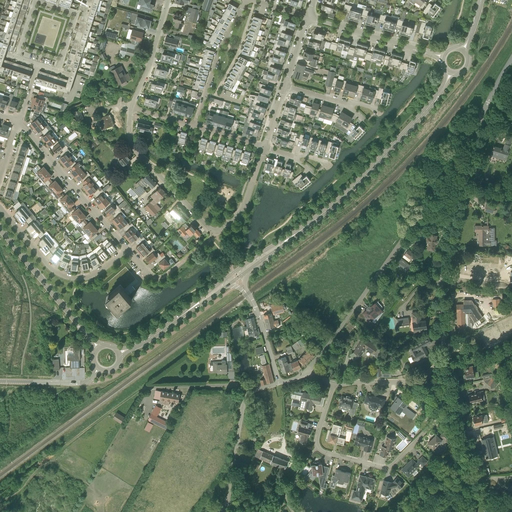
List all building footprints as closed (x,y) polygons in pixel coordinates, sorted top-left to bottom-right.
[(139,0),(139,3),(142,4),(141,7),(143,8),(143,10),(149,12),(149,10),(152,10),(153,5),(149,4),(150,0),(139,0)] [(208,12),(210,0),(203,0),(201,10),(208,12)] [(419,7),(422,9),(426,4),(423,2),(424,0),(417,0),(416,1),(421,5),(419,7)] [(87,4),(81,1),(80,5),(96,10),(98,5),(88,2),(87,4)] [(26,7),(27,5),(17,2),(15,7),(26,11),(26,10),(27,7),(26,7)] [(235,13),(238,8),(230,3),(228,5),(227,8),(235,13)] [(429,3),(422,12),(426,14),(427,12),(433,17),(440,7),(435,3),(433,6),(429,3)] [(328,6),(323,4),(322,9),(326,10),(325,12),(332,14),(334,8),(328,6)] [(80,5),(78,9),(85,11),(84,12),(94,16),(96,10),(80,5)] [(353,20),(357,7),(348,5),(346,11),(349,12),(348,15),(349,15),(348,19),(353,20)] [(357,7),(353,20),(359,22),(359,18),(360,19),(361,15),(364,16),(365,10),(366,7),(362,6),(362,9),(357,7)] [(26,11),(15,7),(13,12),(23,15),(24,14),(26,11)] [(185,16),(188,17),(187,20),(198,23),(199,22),(197,21),(199,10),(192,8),(191,11),(191,12),(186,11),(185,16)] [(224,13),(232,17),(235,13),(227,8),(225,9),(225,10),(226,10),(224,13)] [(365,10),(364,16),(367,17),(366,20),(365,24),(370,25),(374,12),(365,10)] [(23,15),(13,12),(12,17),(23,21),(22,20),(24,17),(23,17),(23,15)] [(82,17),(93,21),(94,16),(84,12),(84,14),(83,14),(82,17)] [(149,17),(132,12),(130,19),(132,19),(131,21),(136,23),(135,24),(137,25),(149,28),(149,25),(150,26),(151,21),(149,20),(149,17)] [(383,15),(380,14),(374,12),(370,25),(376,27),(377,23),(377,24),(378,20),(381,21),(383,15)] [(222,18),(230,22),(232,17),(224,13),(222,14),(223,14),(223,15),(222,18)] [(181,21),(183,15),(179,14),(179,16),(175,14),(174,17),(173,18),(173,19),(173,20),(173,21),(176,21),(174,27),(181,29),(183,22),(181,21)] [(387,20),(388,15),(384,14),(384,15),(383,15),(381,21),(384,22),(383,25),(382,29),(388,30),(390,21),(387,20)] [(252,22),(261,24),(263,19),(254,16),(252,19),(253,19),(252,22)] [(23,21),(12,17),(10,22),(20,26),(21,24),(22,21),(23,21)] [(81,23),(91,26),(93,21),(82,17),(81,17),(82,18),(81,21),(81,23)] [(219,22),(227,27),(230,22),(222,18),(221,17),(220,19),(220,20),(219,22)] [(397,19),(397,20),(391,18),(388,30),(393,32),(394,28),(394,29),(395,25),(398,26),(400,20),(397,19)] [(409,22),(404,20),(404,19),(400,18),(400,20),(398,26),(401,27),(400,30),(399,34),(405,35),(408,26),(409,22)] [(428,39),(432,27),(425,25),(426,23),(426,20),(419,18),(417,25),(416,31),(415,32),(418,33),(423,34),(423,37),(428,39)] [(287,20),(285,20),(284,23),(281,23),(280,28),(286,30),(287,27),(293,29),(295,23),(291,22),(291,21),(287,20)] [(259,30),(261,24),(252,22),(252,21),(250,24),(251,25),(251,27),(259,30)] [(20,27),(20,26),(10,22),(8,28),(20,31),(19,31),(20,27)] [(216,27),(224,32),(227,27),(219,22),(217,24),(218,24),(216,27)] [(78,27),(89,31),(91,26),(81,23),(81,24),(80,24),(79,27),(78,27)] [(413,30),(416,31),(417,25),(414,24),(413,27),(408,26),(405,35),(410,37),(411,34),(413,30)] [(88,36),(89,31),(78,27),(78,28),(79,28),(78,31),(78,33),(88,36)] [(214,32),(222,37),(224,32),(216,27),(214,29),(215,29),(214,32)] [(249,32),(257,35),(259,30),(251,27),(250,27),(248,29),(249,29),(250,30),(249,32)] [(19,31),(20,31),(8,28),(7,33),(17,36),(17,35),(18,35),(19,31)] [(286,30),(280,28),(278,33),(281,34),(279,37),(290,41),(291,35),(285,33),(286,30)] [(133,30),(131,36),(130,39),(132,40),(140,42),(141,42),(143,33),(133,30)] [(211,37),(219,41),(222,37),(214,32),(213,32),(212,33),(212,34),(211,37)] [(255,40),(257,35),(249,32),(248,32),(246,34),(247,34),(248,35),(247,37),(255,40)] [(16,37),(17,36),(7,33),(5,38),(16,41),(17,38),(16,37)] [(86,41),(88,36),(78,33),(77,34),(76,38),(75,37),(75,38),(86,41)] [(164,44),(176,47),(178,40),(180,41),(181,37),(175,36),(174,39),(166,37),(164,44)] [(216,46),(219,41),(211,37),(209,38),(210,39),(208,42),(207,41),(205,44),(205,45),(211,47),(213,44),(216,46)] [(245,43),(254,45),(255,40),(247,37),(245,39),(245,40),(246,40),(245,42),(245,43)] [(290,41),(279,37),(278,40),(275,40),(274,45),(280,47),(281,44),(288,46),(290,41)] [(16,42),(16,41),(5,38),(3,43),(13,46),(14,45),(16,42)] [(86,41),(75,38),(74,42),(75,42),(74,43),(85,46),(86,47),(88,42),(86,41)] [(322,45),(323,40),(316,38),(316,41),(313,41),(313,42),(309,41),(308,45),(318,49),(320,44),(322,45)] [(337,47),(342,49),(345,40),(340,38),(339,41),(338,41),(337,45),(334,44),(333,50),(336,51),(337,47)] [(346,55),(347,54),(350,55),(352,49),(349,48),(350,44),(350,41),(345,40),(342,49),(341,53),(346,55)] [(252,51),(254,45),(245,43),(245,42),(243,45),(244,46),(244,48),(252,51)] [(12,52),(13,52),(13,51),(12,51),(14,48),(13,48),(13,46),(3,43),(0,52),(0,53),(0,70),(2,71),(6,61),(3,60),(4,59),(5,54),(7,50),(10,51),(10,52),(12,52)] [(72,48),(83,52),(85,46),(74,43),(74,45),(73,44),(72,48)] [(126,54),(134,56),(136,50),(137,51),(139,46),(128,43),(126,54)] [(359,57),(360,54),(362,45),(357,43),(356,46),(355,50),(352,49),(350,55),(359,57)] [(205,45),(204,48),(205,49),(204,50),(205,51),(204,54),(213,57),(215,51),(210,50),(211,47),(205,45)] [(280,47),(274,45),(272,50),(275,51),(274,54),(284,58),(286,52),(279,50),(280,47)] [(364,59),(367,60),(369,54),(366,53),(367,49),(368,46),(362,45),(360,54),(365,56),(364,59)] [(241,53),(250,56),(252,51),(244,48),(243,47),(241,50),(242,50),(243,51),(242,53),(241,53)] [(81,57),(83,52),(72,48),(71,48),(72,48),(71,52),(72,52),(71,53),(81,57)] [(371,57),(377,59),(380,50),(374,48),(373,51),(372,55),(369,54),(367,60),(370,61),(371,57)] [(381,64),(385,65),(386,59),(383,58),(384,54),(385,51),(380,50),(377,59),(382,61),(381,64)] [(179,61),(181,55),(170,52),(169,55),(167,54),(166,55),(162,54),(161,60),(165,61),(165,62),(170,63),(170,62),(171,63),(172,59),(179,61)] [(304,55),(303,58),(311,60),(310,65),(316,67),(319,56),(305,52),(304,53),(304,54),(304,55)] [(80,62),(81,57),(71,53),(71,55),(70,55),(69,58),(68,58),(80,62)] [(389,62),(394,64),(397,55),(391,53),(390,56),(389,60),(386,59),(385,65),(388,66),(389,62)] [(284,58),(274,54),(273,58),(270,57),(268,62),(274,64),(275,61),(282,63),(284,58)] [(397,55),(394,64),(400,66),(399,69),(402,70),(403,64),(400,63),(402,59),(401,59),(402,56),(397,55)] [(238,61),(245,65),(248,60),(240,56),(238,58),(239,59),(238,61)] [(68,64),(78,67),(80,62),(68,58),(69,59),(68,62),(68,64)] [(406,72),(413,74),(416,62),(410,60),(409,64),(404,63),(403,64),(402,70),(401,73),(405,74),(406,72)] [(2,71),(7,73),(11,61),(11,62),(7,61),(6,61),(2,71)] [(11,61),(7,73),(13,74),(16,64),(14,64),(15,63),(11,62),(11,61)] [(236,64),(235,66),(245,72),(248,67),(245,65),(238,61),(237,61),(235,63),(236,64)] [(274,64),(268,62),(267,67),(269,68),(268,71),(278,75),(280,69),(273,67),(274,64)] [(304,71),(309,73),(313,75),(314,71),(305,68),(305,66),(297,63),(295,68),(304,71)] [(13,74),(18,76),(21,65),(18,64),(17,65),(16,64),(13,74)] [(62,90),(64,91),(70,93),(75,77),(78,67),(68,64),(67,65),(66,68),(65,68),(65,69),(67,70),(67,69),(71,71),(70,75),(68,80),(68,81),(65,80),(62,90)] [(18,76),(23,78),(26,68),(25,67),(21,65),(22,65),(21,65),(18,76)] [(112,72),(118,84),(130,78),(128,73),(124,75),(120,67),(116,69),(114,66),(109,68),(111,72),(112,72)] [(243,76),(245,72),(235,66),(232,68),(233,68),(233,69),(232,71),(240,75),(243,76)] [(26,68),(23,78),(28,79),(29,80),(31,75),(30,74),(31,71),(32,71),(32,69),(32,68),(31,68),(31,69),(28,67),(28,68),(26,68)] [(170,74),(171,69),(164,67),(163,70),(160,69),(160,70),(156,69),(155,74),(159,76),(159,77),(163,77),(164,77),(165,77),(166,73),(170,74)] [(295,68),(292,77),(301,79),(302,77),(307,79),(309,73),(304,71),(295,68)] [(230,75),(237,80),(240,75),(232,71),(232,70),(230,72),(230,73),(231,73),(230,75)] [(35,82),(42,84),(45,74),(43,73),(44,73),(40,72),(40,71),(39,71),(39,73),(38,77),(37,76),(35,82)] [(278,75),(268,71),(267,75),(264,74),(262,79),(268,81),(269,78),(276,80),(278,75)] [(45,74),(42,84),(47,85),(50,74),(50,75),(47,74),(46,74),(45,74)] [(50,74),(47,85),(52,87),(55,77),(54,76),(50,75),(51,74),(50,74)] [(227,80),(235,85),(237,86),(240,81),(237,80),(230,75),(229,75),(227,77),(228,78),(227,80)] [(327,76),(327,77),(323,76),(323,79),(326,80),(325,85),(331,87),(334,78),(327,76)] [(55,77),(52,87),(57,89),(61,77),(60,77),(60,78),(57,77),(55,77)] [(62,90),(65,80),(64,80),(64,79),(61,78),(61,77),(57,89),(62,90)] [(334,90),(340,92),(341,88),(343,80),(334,77),(332,84),(335,84),(334,90)] [(192,88),(198,90),(199,87),(203,88),(205,83),(196,80),(195,82),(195,85),(193,85),(192,88)] [(224,85),(226,86),(225,89),(231,91),(235,85),(227,80),(224,82),(225,82),(225,83),(224,85)] [(344,89),(343,93),(349,94),(351,85),(346,83),(346,81),(343,80),(341,88),(344,89)] [(165,89),(167,84),(160,82),(159,85),(156,84),(156,85),(152,84),(150,90),(155,91),(154,92),(159,93),(160,93),(161,93),(162,88),(165,89)] [(259,93),(269,96),(271,90),(264,88),(265,85),(259,83),(258,88),(260,89),(259,93)] [(349,94),(354,96),(355,92),(359,93),(361,85),(358,84),(357,87),(351,85),(349,94)] [(362,94),(361,98),(366,99),(369,90),(370,88),(364,86),(361,85),(359,93),(362,94)] [(380,103),(384,104),(386,104),(390,93),(383,91),(383,88),(379,87),(378,90),(376,98),(381,99),(380,103)] [(366,99),(372,101),(373,97),(376,98),(378,90),(375,89),(375,92),(369,90),(366,99)] [(258,96),(255,95),(250,94),(248,98),(254,100),(260,102),(261,99),(268,102),(269,96),(259,93),(258,96)] [(47,103),(46,103),(48,98),(39,95),(38,98),(36,97),(35,98),(34,98),(32,102),(43,105),(47,107),(48,105),(47,103)] [(159,104),(161,98),(154,96),(153,99),(150,99),(146,98),(144,104),(149,105),(148,106),(153,107),(153,106),(155,107),(156,103),(159,104)] [(300,106),(302,100),(295,98),(294,99),(290,97),(289,102),(293,104),(300,106)] [(3,98),(0,106),(6,108),(5,109),(6,109),(7,105),(10,106),(12,100),(12,99),(9,98),(8,99),(3,98)] [(182,104),(183,100),(174,98),(173,101),(171,107),(174,108),(173,110),(173,111),(179,112),(182,104)] [(21,102),(18,101),(17,102),(12,100),(10,106),(9,109),(15,111),(16,108),(19,109),(21,102)] [(254,110),(264,113),(266,107),(259,105),(260,102),(254,100),(252,105),(255,106),(254,110)] [(40,114),(43,105),(32,102),(31,107),(33,107),(32,108),(35,109),(34,112),(40,114)] [(194,108),(195,108),(196,105),(189,102),(188,106),(185,114),(191,116),(191,115),(192,115),(194,111),(193,110),(193,108),(194,108)] [(318,108),(319,105),(313,103),(312,107),(309,106),(307,114),(315,116),(316,114),(318,108)] [(179,112),(185,114),(188,106),(182,104),(179,112)] [(292,106),(290,106),(290,107),(285,106),(284,110),(295,114),(296,110),(298,110),(298,109),(304,111),(305,107),(300,106),(293,104),(292,106)] [(328,107),(322,105),(321,109),(318,108),(316,114),(315,116),(325,119),(325,116),(328,107)] [(332,113),(333,109),(328,107),(325,116),(325,119),(333,121),(336,114),(332,113)] [(74,112),(77,121),(84,119),(81,110),(74,112)] [(219,113),(218,115),(216,114),(213,123),(219,124),(221,116),(223,110),(223,111),(220,110),(219,113)] [(248,117),(254,119),(255,116),(262,119),(264,113),(254,110),(253,113),(250,112),(248,117)] [(284,110),(282,114),(287,116),(286,117),(288,118),(287,121),(292,122),(294,123),(295,119),(293,118),(295,114),(284,110)] [(40,115),(34,113),(34,112),(31,111),(29,117),(32,118),(32,119),(34,121),(32,123),(32,124),(31,125),(34,129),(42,122),(39,117),(40,115)] [(213,123),(216,114),(209,112),(209,113),(209,115),(207,115),(207,119),(207,121),(213,123)] [(333,121),(335,123),(341,126),(342,124),(347,115),(341,112),(339,116),(336,114),(333,121)] [(114,126),(110,115),(99,119),(103,130),(114,126)] [(341,126),(345,129),(348,130),(353,124),(350,122),(352,118),(347,115),(342,124),(341,126)] [(227,118),(225,117),(221,116),(219,124),(224,126),(227,118)] [(249,123),(248,127),(258,130),(260,124),(253,122),(254,119),(248,117),(246,122),(249,123)] [(236,120),(227,118),(224,126),(230,128),(231,128),(230,128),(231,126),(234,126),(235,123),(236,120)] [(287,121),(281,119),(280,123),(284,125),(283,126),(285,127),(284,130),(289,131),(291,132),(292,127),(290,127),(292,122),(287,121)] [(48,129),(42,122),(34,129),(37,132),(38,131),(39,132),(41,131),(43,133),(48,129)] [(150,125),(138,122),(137,127),(140,128),(140,130),(144,131),(143,133),(152,135),(153,131),(152,131),(153,128),(150,127),(150,125)] [(3,124),(2,127),(2,128),(0,133),(0,135),(8,138),(11,130),(8,129),(9,126),(3,124)] [(350,133),(355,138),(364,130),(359,125),(357,128),(353,124),(348,130),(346,133),(348,135),(350,133)] [(54,136),(51,133),(54,131),(51,127),(48,129),(43,133),(45,135),(43,137),(44,138),(42,139),(45,143),(54,136)] [(258,130),(248,127),(247,130),(244,129),(243,131),(242,136),(248,138),(249,133),(256,136),(258,130)] [(282,136),(281,138),(288,140),(289,136),(287,136),(289,131),(284,130),(278,127),(277,132),(281,133),(280,135),(282,136)] [(181,134),(178,133),(176,139),(179,140),(178,142),(184,144),(185,142),(186,142),(187,138),(186,138),(188,133),(182,131),(181,134)] [(301,148),(306,150),(307,143),(309,139),(304,137),(305,135),(303,135),(301,134),(299,138),(299,141),(301,142),(301,144),(302,144),(301,148)] [(59,143),(54,136),(45,143),(48,146),(49,145),(50,146),(52,145),(54,147),(59,143)] [(511,137),(508,136),(505,144),(503,149),(493,146),(490,156),(505,160),(510,146),(511,139),(511,137)] [(205,148),(207,142),(208,139),(202,137),(201,140),(198,139),(196,146),(199,147),(199,148),(205,150),(205,148)] [(280,143),(279,144),(286,146),(288,140),(281,138),(277,137),(276,141),(280,143)] [(310,151),(314,152),(316,146),(318,142),(313,140),(314,138),(309,137),(309,139),(307,143),(310,144),(310,146),(311,147),(310,151)] [(18,154),(27,157),(30,148),(21,138),(20,142),(18,149),(19,150),(18,154)] [(214,151),(216,144),(217,142),(211,140),(210,142),(207,142),(205,148),(208,149),(207,151),(213,152),(214,151)] [(320,149),(319,154),(323,155),(324,152),(327,144),(322,143),(323,141),(318,140),(318,142),(316,146),(319,147),(318,149),(320,149)] [(335,158),(338,147),(339,144),(332,142),(328,141),(327,144),(324,152),(330,154),(329,156),(335,158)] [(61,142),(59,143),(54,147),(52,149),(56,154),(61,149),(63,151),(60,154),(67,148),(68,147),(66,145),(64,146),(61,142)] [(222,154),(224,147),(225,144),(219,142),(218,145),(216,144),(214,151),(216,152),(216,153),(222,155),(222,154)] [(231,158),(231,156),(233,149),(234,147),(228,145),(227,148),(224,147),(222,154),(225,154),(225,156),(231,158)] [(71,152),(67,148),(60,154),(62,156),(60,158),(61,159),(60,160),(63,164),(71,157),(69,154),(71,152)] [(240,159),(242,152),(242,149),(237,148),(236,150),(233,149),(231,156),(234,157),(233,158),(239,160),(240,159)] [(242,152),(240,159),(242,160),(242,161),(248,163),(248,161),(250,162),(250,157),(251,152),(245,150),(244,153),(242,152)] [(15,162),(24,165),(27,157),(18,154),(16,153),(15,158),(16,158),(15,162)] [(117,166),(122,173),(127,169),(124,165),(131,159),(128,157),(129,156),(128,154),(126,154),(119,160),(121,162),(117,166)] [(77,164),(71,157),(63,164),(66,167),(67,166),(68,167),(70,166),(72,168),(77,164)] [(272,163),(273,159),(269,158),(265,169),(270,170),(269,172),(270,172),(274,173),(274,171),(276,167),(273,166),(274,164),(272,163)] [(282,162),(278,160),(276,167),(274,171),(279,173),(278,175),(283,176),(283,174),(285,169),(282,169),(282,166),(281,166),(282,162)] [(12,171),(21,174),(24,165),(15,162),(14,162),(12,166),(13,167),(12,171)] [(74,178),(83,170),(80,168),(82,166),(79,162),(77,164),(72,168),(74,170),(72,172),(73,173),(71,174),(74,178)] [(288,175),(287,177),(291,179),(293,172),(291,171),(291,169),(290,169),(291,165),(286,163),(285,169),(283,174),(288,175)] [(40,167),(38,164),(34,168),(33,171),(39,178),(48,171),(44,167),(40,170),(39,168),(40,167)] [(9,179),(18,182),(21,174),(12,171),(11,170),(10,175),(11,175),(9,179)] [(85,173),(83,170),(74,178),(77,181),(79,180),(79,181),(80,181),(82,179),(83,182),(91,175),(87,171),(85,173)] [(52,176),(48,171),(39,178),(45,185),(50,181),(48,179),(52,176)] [(143,188),(147,184),(152,189),(157,184),(148,174),(143,179),(142,178),(137,182),(143,188)] [(310,181),(306,176),(304,178),(301,174),(292,181),(294,184),(296,183),(301,188),(310,181)] [(91,175),(83,182),(85,184),(83,186),(84,187),(83,188),(86,191),(97,182),(91,175)] [(16,191),(18,182),(9,179),(8,179),(7,183),(8,184),(6,188),(16,191)] [(89,195),(90,194),(91,195),(93,193),(95,195),(102,189),(100,187),(103,185),(99,180),(97,182),(86,191),(89,195)] [(51,192),(59,185),(55,181),(52,184),(50,181),(45,185),(51,192)] [(134,185),(135,186),(137,188),(134,190),(140,197),(146,191),(145,190),(143,188),(137,182),(134,185)] [(63,190),(59,185),(51,192),(57,199),(61,195),(60,193),(63,190)] [(167,194),(160,187),(151,195),(154,198),(145,207),(153,216),(158,211),(153,206),(167,194)] [(13,200),(16,191),(6,188),(5,188),(4,192),(5,192),(4,197),(3,196),(2,196),(13,200)] [(102,189),(95,195),(97,198),(95,199),(96,200),(95,201),(98,205),(106,198),(104,195),(106,193),(102,189)] [(63,197),(61,195),(57,199),(59,202),(57,204),(60,208),(71,199),(67,194),(63,197)] [(112,205),(106,198),(98,205),(101,209),(102,207),(103,208),(105,207),(107,209),(112,205)] [(68,213),(73,209),(71,207),(75,203),(71,199),(60,208),(59,208),(64,214),(67,211),(68,213)] [(21,204),(15,209),(17,211),(15,213),(16,214),(15,215),(18,219),(26,212),(22,207),(23,207),(21,204)] [(115,206),(113,204),(112,205),(107,209),(105,211),(109,215),(114,211),(116,213),(120,209),(120,210),(121,209),(117,205),(115,206)] [(484,211),(494,214),(495,210),(497,211),(498,208),(495,208),(496,207),(486,204),(484,211)] [(172,218),(176,222),(185,213),(181,209),(177,205),(169,212),(167,214),(170,217),(171,216),(172,218)] [(74,220),(83,213),(79,208),(75,211),(73,209),(68,213),(74,220)] [(124,218),(126,216),(124,214),(120,210),(120,209),(116,213),(113,215),(115,218),(113,219),(114,221),(113,222),(116,225),(124,218)] [(29,215),(26,212),(18,219),(21,222),(22,221),(23,222),(25,220),(27,223),(32,219),(35,216),(32,213),(29,215)] [(80,226),(85,223),(83,220),(86,217),(83,213),(74,220),(80,226)] [(176,222),(177,223),(178,225),(177,225),(179,227),(183,222),(183,223),(189,217),(185,213),(176,222)] [(128,224),(124,218),(116,225),(119,229),(120,228),(121,228),(121,229),(123,227),(125,229),(130,225),(128,224)] [(36,220),(34,222),(32,219),(27,223),(29,226),(27,227),(28,228),(26,230),(29,233),(38,226),(41,224),(38,220),(36,220)] [(86,233),(94,226),(90,222),(87,225),(85,223),(80,226),(86,233)] [(133,229),(135,227),(132,223),(130,225),(125,229),(127,231),(128,232),(126,234),(124,235),(127,239),(136,232),(133,229)] [(190,235),(197,229),(196,229),(196,228),(195,227),(194,227),(192,224),(189,228),(185,223),(178,230),(183,236),(187,232),(190,235)] [(44,233),(38,226),(29,233),(32,237),(34,236),(35,237),(37,235),(39,238),(44,233)] [(89,243),(92,240),(94,239),(96,236),(94,234),(98,231),(94,226),(86,233),(90,238),(87,240),(89,243)] [(491,228),(488,228),(488,226),(475,226),(475,232),(480,232),(480,245),(485,245),(485,244),(491,244),(491,241),(493,241),(493,231),(491,231),(491,228)] [(136,243),(141,239),(136,232),(127,239),(130,242),(132,241),(133,242),(135,241),(136,243)] [(50,241),(44,233),(39,238),(41,240),(39,242),(40,243),(38,244),(41,248),(50,241)] [(429,237),(427,237),(426,242),(430,243),(429,247),(428,246),(427,250),(433,251),(435,244),(436,244),(437,239),(436,239),(437,236),(436,236),(436,234),(434,234),(433,235),(430,234),(429,237)] [(147,246),(145,243),(147,241),(144,237),(141,239),(136,243),(139,246),(136,249),(139,253),(147,246)] [(116,249),(113,245),(110,241),(109,242),(107,239),(102,243),(101,242),(99,245),(102,248),(108,255),(111,252),(112,254),(116,251),(115,249),(116,249)] [(56,248),(50,241),(41,248),(44,251),(46,250),(47,251),(49,249),(51,252),(56,248)] [(155,251),(149,244),(147,246),(139,253),(142,256),(143,255),(144,256),(145,256),(146,254),(148,257),(154,251),(155,251)] [(64,253),(64,252),(60,248),(58,246),(56,248),(51,252),(53,255),(52,257),(53,258),(51,259),(55,262),(57,260),(64,253)] [(102,248),(95,254),(98,260),(101,257),(103,259),(104,258),(105,260),(109,257),(108,255),(102,248)] [(415,255),(408,249),(404,255),(411,260),(415,255)] [(98,260),(95,254),(93,251),(86,255),(87,258),(89,265),(93,263),(94,265),(95,264),(96,266),(100,263),(98,260)] [(154,251),(148,257),(146,258),(150,263),(155,259),(157,261),(162,257),(158,252),(157,254),(154,251)] [(65,269),(67,265),(70,258),(72,255),(68,253),(68,254),(64,253),(57,260),(62,262),(61,264),(62,265),(61,267),(65,269)] [(166,268),(167,269),(171,266),(175,262),(171,258),(169,261),(164,255),(162,257),(157,261),(164,269),(166,268)] [(78,260),(72,260),(70,258),(67,265),(72,266),(71,268),(71,269),(73,269),(72,271),(77,271),(78,267),(78,260)] [(87,258),(78,260),(78,267),(82,266),(83,269),(84,268),(85,270),(89,269),(89,265),(87,258)] [(403,269),(405,267),(406,264),(400,260),(396,265),(403,269)] [(118,312),(132,300),(129,296),(120,286),(109,296),(107,298),(118,312)] [(458,327),(471,327),(474,330),(477,328),(478,330),(490,322),(489,320),(490,320),(493,318),(489,311),(484,314),(485,315),(481,317),(473,304),(472,304),(472,303),(470,302),(464,302),(464,304),(457,305),(457,304),(458,327)] [(274,315),(277,314),(284,312),(282,304),(272,307),(274,314),(274,315)] [(381,311),(375,304),(371,307),(370,306),(369,306),(368,306),(368,307),(367,307),(367,308),(367,309),(367,310),(363,313),(365,316),(365,317),(365,318),(366,318),(366,319),(367,319),(368,319),(370,321),(369,322),(382,311),(381,311)] [(412,313),(415,333),(426,331),(425,321),(421,321),(419,312),(412,313)] [(273,317),(272,315),(272,313),(264,315),(267,329),(275,327),(274,325),(273,320),(273,319),(273,317)] [(249,337),(252,336),(258,335),(254,317),(248,319),(250,328),(247,329),(249,337)] [(408,317),(397,319),(398,326),(410,325),(408,317)] [(354,359),(359,356),(360,355),(365,347),(372,352),(373,353),(373,352),(374,353),(379,357),(380,354),(380,352),(380,349),(379,347),(378,345),(376,347),(364,338),(355,351),(355,352),(351,354),(352,356),(353,357),(354,359)] [(408,347),(413,356),(411,357),(413,361),(424,356),(428,354),(424,346),(431,342),(429,338),(413,346),(412,345),(408,347)] [(294,348),(295,350),(295,351),(301,346),(297,342),(292,346),(294,348)] [(70,360),(70,368),(80,368),(79,360),(80,360),(80,348),(73,348),(73,356),(67,356),(67,360),(70,360)] [(308,361),(314,355),(309,350),(302,356),(308,361)] [(266,355),(257,357),(258,357),(258,360),(259,364),(268,362),(268,361),(268,362),(267,358),(266,355)] [(298,360),(303,365),(304,365),(308,361),(302,356),(298,360)] [(288,362),(286,357),(278,359),(282,373),(294,370),(291,363),(288,363),(287,362),(288,362)] [(222,361),(213,361),(213,372),(217,372),(217,373),(227,372),(227,364),(226,365),(226,360),(222,361)] [(301,368),(301,367),(298,360),(292,363),(291,362),(291,363),(294,370),(294,371),(301,368)] [(260,380),(261,385),(273,382),(269,364),(261,365),(265,379),(260,380)] [(471,378),(475,377),(472,366),(464,368),(466,378),(470,377),(471,378)] [(483,382),(487,384),(490,386),(491,389),(495,388),(497,386),(496,382),(491,378),(483,380),(483,382)] [(162,403),(169,405),(170,401),(179,403),(180,394),(156,390),(154,398),(163,400),(162,403)] [(485,400),(484,394),(483,391),(480,391),(480,392),(471,394),(468,395),(469,399),(469,398),(470,403),(485,400)] [(303,393),(302,396),(300,407),(308,409),(308,410),(309,411),(310,411),(311,411),(312,411),(312,410),(314,402),(319,403),(321,396),(303,393)] [(365,402),(369,403),(369,407),(371,410),(374,411),(377,409),(379,406),(382,407),(384,400),(367,395),(365,402)] [(342,396),(341,399),(340,399),(339,399),(339,401),(340,402),(339,405),(351,408),(349,414),(353,415),(357,403),(353,402),(354,399),(342,396)] [(402,411),(408,415),(411,411),(406,408),(408,405),(396,396),(394,399),(395,400),(394,402),(390,407),(391,407),(390,408),(397,413),(398,414),(399,413),(400,414),(402,411)] [(157,416),(162,408),(156,405),(152,413),(157,416)] [(123,423),(127,417),(118,412),(114,418),(123,423)] [(152,414),(148,421),(168,431),(172,424),(152,414)] [(488,421),(487,418),(487,414),(473,418),(475,425),(482,423),(482,422),(488,421)] [(311,430),(308,429),(304,428),(305,426),(306,426),(307,422),(301,421),(300,425),(301,425),(301,427),(299,426),(297,434),(302,435),(300,442),(301,442),(300,443),(301,445),(303,445),(304,444),(305,443),(305,444),(307,436),(309,437),(311,430)] [(345,439),(339,437),(342,426),(341,426),(341,427),(339,426),(339,425),(333,424),(332,431),(330,430),(328,435),(330,435),(329,441),(343,445),(345,439)] [(428,443),(429,445),(429,446),(429,447),(430,448),(431,448),(432,447),(433,449),(441,440),(443,439),(446,442),(450,437),(444,432),(440,436),(439,438),(436,435),(428,443)] [(370,451),(373,440),(366,439),(367,438),(363,437),(363,438),(356,436),(354,444),(361,445),(365,446),(364,450),(370,451)] [(382,446),(379,455),(387,457),(388,450),(392,451),(393,447),(394,447),(395,447),(395,445),(395,444),(394,444),(396,439),(396,438),(387,436),(384,446),(382,446)] [(486,458),(497,456),(493,437),(482,440),(486,458)] [(288,461),(273,455),(258,449),(255,456),(270,463),(285,469),(288,461)] [(423,466),(427,461),(422,456),(418,461),(416,463),(412,459),(402,470),(405,473),(406,473),(409,476),(408,476),(408,477),(412,473),(416,469),(419,466),(418,465),(420,463),(423,466)] [(321,464),(319,465),(318,462),(315,463),(315,465),(312,465),(312,468),(308,474),(311,477),(310,477),(313,479),(315,476),(319,476),(320,482),(324,483),(325,483),(329,467),(322,465),(321,464)] [(336,469),(335,476),(333,475),(329,487),(334,488),(336,482),(343,483),(347,485),(348,482),(350,473),(346,471),(346,470),(341,469),(341,470),(336,469)] [(360,475),(357,485),(358,486),(356,491),(353,491),(352,498),(362,500),(365,487),(371,489),(372,487),(373,487),(374,482),(373,482),(374,479),(368,477),(366,476),(366,477),(360,475)] [(384,480),(381,493),(388,495),(390,489),(397,487),(399,488),(404,484),(397,477),(393,482),(391,483),(391,482),(384,480)] [(39,482),(34,478),(28,487),(33,490),(39,482)] [(1,511),(9,508),(5,501),(0,503),(0,511),(1,511)]
